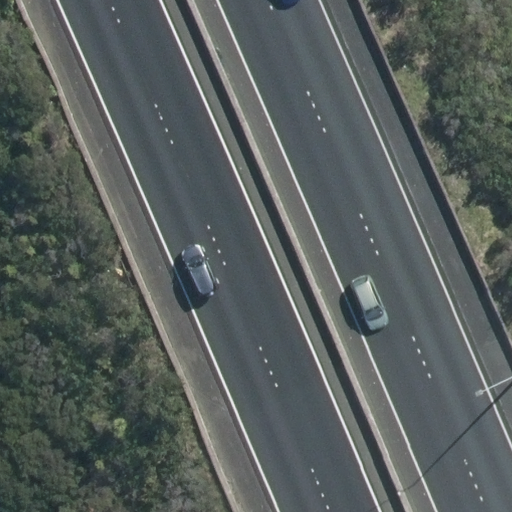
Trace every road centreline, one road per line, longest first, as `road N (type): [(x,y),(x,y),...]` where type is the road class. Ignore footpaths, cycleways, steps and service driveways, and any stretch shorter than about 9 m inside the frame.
road 1 (motorway): [(269,0),(491,511)]
road 2 (motorway): [(318,511),(101,0)]
